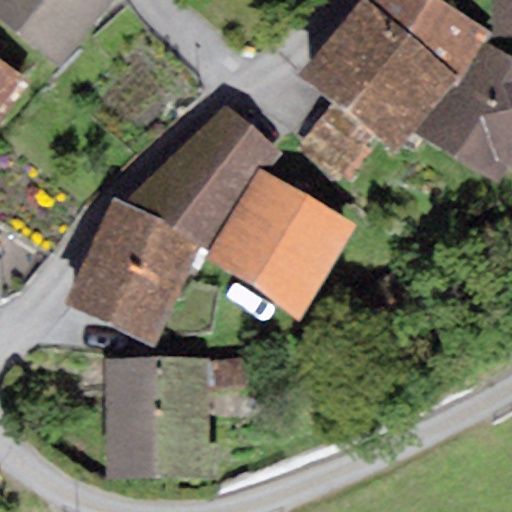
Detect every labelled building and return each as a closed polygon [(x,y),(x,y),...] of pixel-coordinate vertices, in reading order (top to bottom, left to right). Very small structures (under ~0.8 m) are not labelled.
[(118,0),(0,0),(0,19),(58,73),(118,0)] [(511,62),(482,45),(490,35),(436,0),(374,0),(369,5),(364,0),(361,0),(298,75),(334,104),(379,139),(394,151),(411,131),(495,181),(505,165),(511,169),(511,62)] [(511,0),(490,0),(490,36),(511,36),(511,0)] [(0,118),(25,81),(0,64),(0,118)] [(227,103),(123,204),(201,242),(198,247),(208,252),(257,168),(265,173),(281,156),(227,103)] [(343,183),(379,139),(334,104),(297,145),(343,183)] [(265,173),(257,168),(208,252),(207,258),(299,322),(355,227),(265,173)] [(123,204),(112,199),(62,303),(154,347),(198,247),(201,242),(123,204)] [(209,365),(209,359),(105,361),(103,477),(207,479),(208,418),(209,365)] [(209,365),(208,418),(249,419),(250,366),(209,365)]
